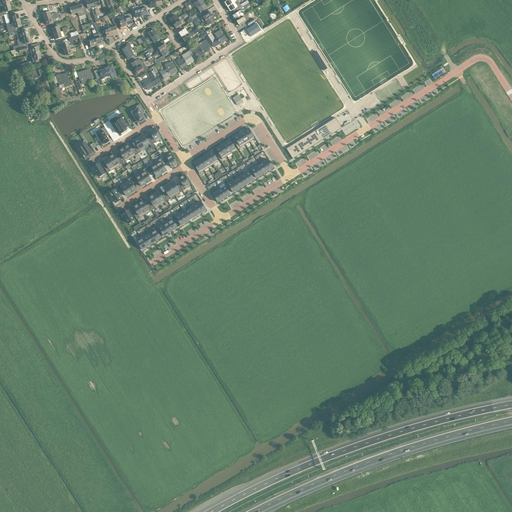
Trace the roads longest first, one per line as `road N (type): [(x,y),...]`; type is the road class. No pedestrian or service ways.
road 1 (motorway): [(511,403),(359,445),(211,511)]
road 2 (residential): [(511,95),(491,62),(478,57),(291,175)]
road 3 (motorway): [(258,511),(366,464),(511,422)]
road 4 (residential): [(147,102),(240,41),(214,0)]
road 5 (residential): [(182,159),(251,118),(291,175)]
road 6 (residential): [(25,5),(61,60),(92,58),(112,46)]
